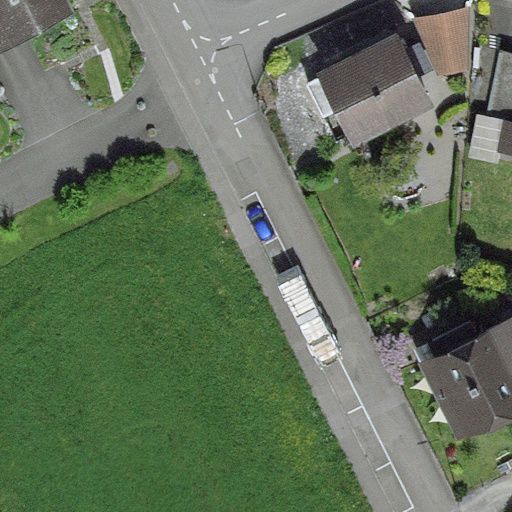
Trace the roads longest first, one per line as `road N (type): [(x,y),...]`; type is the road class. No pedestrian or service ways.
road 1 (residential): [(206,82),(428,511)]
road 2 (residential): [(0,185),(206,82)]
